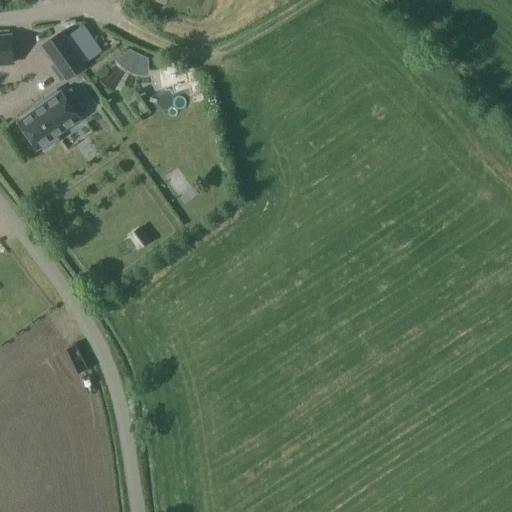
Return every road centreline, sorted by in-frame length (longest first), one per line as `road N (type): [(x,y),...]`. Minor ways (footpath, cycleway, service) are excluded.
road 1 (unclassified): [(136,511),(117,399),(96,348),(0,202)]
road 2 (track): [(120,21),(207,55),(313,0)]
road 3 (track): [(390,0),(511,112)]
road 4 (unclassified): [(0,20),(63,8),(120,21)]
